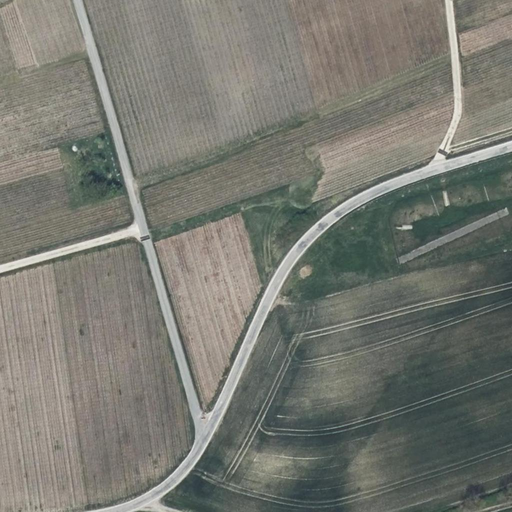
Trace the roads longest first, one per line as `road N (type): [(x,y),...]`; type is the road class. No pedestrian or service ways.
road 1 (tertiary): [(103,511),(142,501),(204,439),(279,279),(310,235),(347,204),(511,145)]
road 2 (track): [(204,439),(82,0)]
road 3 (track): [(135,188),(452,56)]
road 4 (track): [(447,0),(455,94),(434,167)]
road 5 (track): [(0,270),(146,228)]
